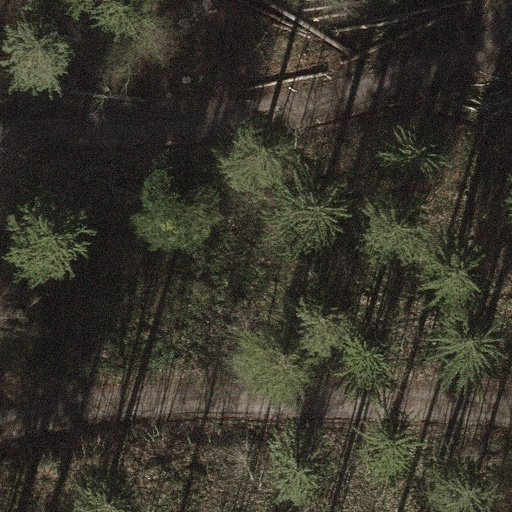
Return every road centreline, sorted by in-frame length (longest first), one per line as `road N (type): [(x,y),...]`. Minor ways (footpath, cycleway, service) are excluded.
road 1 (track): [(511,28),(428,78),(160,127),(0,145)]
road 2 (track): [(511,428),(221,407),(86,415),(0,442)]
